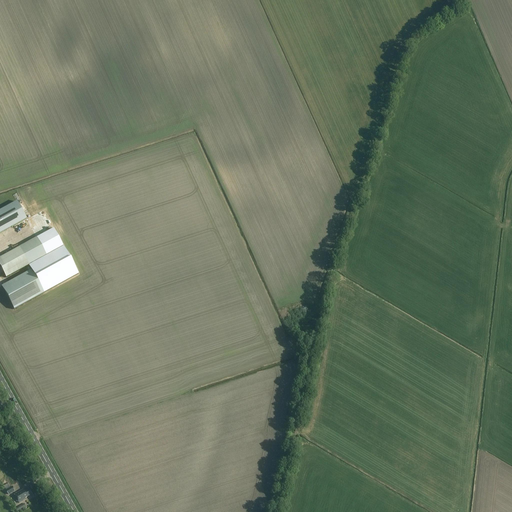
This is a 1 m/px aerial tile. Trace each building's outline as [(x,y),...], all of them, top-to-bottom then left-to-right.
[(0,210),(0,233),(26,219),(16,201),(0,210)] [(28,265),(19,248),(0,257),(0,266),(6,278),(28,265)] [(31,270),(1,287),(14,310),(44,294),(31,270)] [(15,492),(13,487),(6,491),(8,495),(15,492)] [(32,495),(29,488),(15,496),(19,503),(23,501),(26,500),(25,499),(32,495)]
